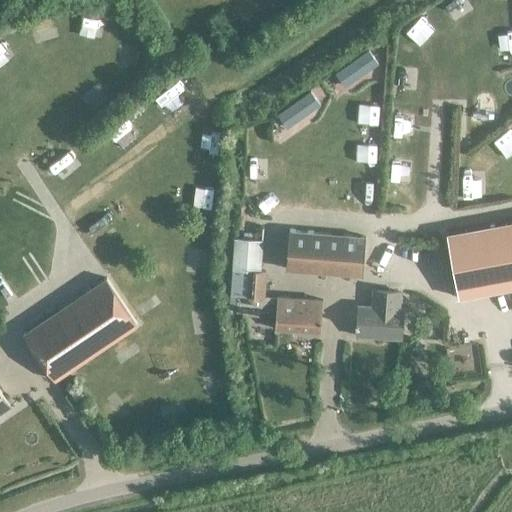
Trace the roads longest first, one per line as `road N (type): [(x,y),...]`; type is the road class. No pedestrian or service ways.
road 1 (unclassified): [(34,511),(105,490),(511,408)]
road 2 (track): [(365,0),(229,89),(204,95)]
